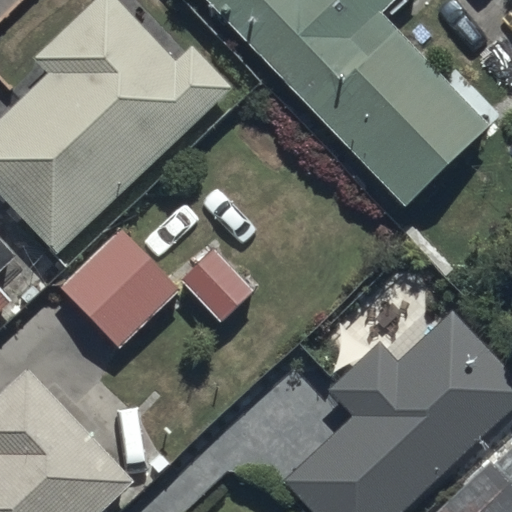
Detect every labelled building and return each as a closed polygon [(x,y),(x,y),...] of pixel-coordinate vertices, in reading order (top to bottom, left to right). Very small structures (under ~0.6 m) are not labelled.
[(46,66),(0,110),(0,188),(55,251),(239,89),(196,40),(176,58),(124,0),(87,0),(33,52),(46,66)] [(214,0),(410,207),(495,127),(385,11),(396,0),(214,0)] [(184,281),(123,219),(57,284),(118,345),(184,281)] [(0,305),(14,292),(0,277),(0,267),(16,252),(0,235),(0,305)] [(253,287),(217,249),(188,277),(224,315),(253,287)] [(353,409),(282,477),(315,511),(399,511),(511,402),(511,373),(451,310),(398,361),(377,340),(330,385),(353,409)] [(29,363),(0,390),(0,511),(97,511),(137,475),(29,363)] [(511,511),(511,437),(429,511),(511,511)]
